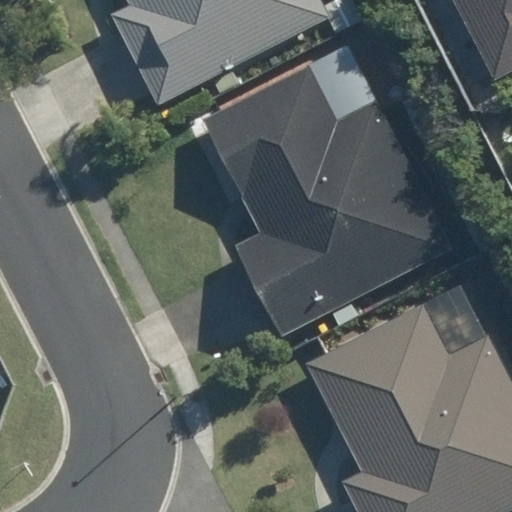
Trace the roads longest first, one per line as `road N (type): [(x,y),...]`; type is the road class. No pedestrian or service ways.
road 1 (residential): [(115,373),(0,166)]
road 2 (residential): [(115,373),(187,511)]
road 3 (residential): [(84,511),(117,444),(115,373)]
